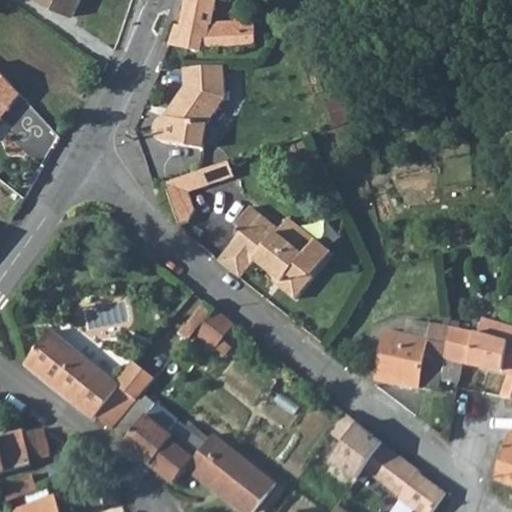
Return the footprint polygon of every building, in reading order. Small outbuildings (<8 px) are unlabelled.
[(44,0),(76,14),(81,0),(44,0)] [(216,0),(228,0),(231,1),(231,0),(186,0),(180,26),(176,25),(168,45),(199,54),(199,48),(246,45),(247,37),(254,37),(254,20),(236,21),(235,24),(221,23),(216,0)] [(0,123),(23,95),(0,67),(0,123)] [(229,101),(225,69),(185,74),(187,95),(171,126),(165,129),(162,131),(161,135),(161,138),(162,143),(163,145),(166,148),(212,152),(215,127),(229,101)] [(382,113),(375,91),(332,103),(338,126),(353,121),(357,119),(382,113)] [(213,168),(202,172),(206,185),(217,181),(213,168)] [(202,172),(165,184),(171,205),(178,225),(178,226),(187,223),(194,210),(188,191),(206,185),(202,172)] [(315,277),(332,255),(289,221),(280,232),(251,209),(236,227),(243,233),(229,251),(251,268),(256,262),(283,283),(280,287),(297,300),(315,277)] [(229,251),(219,263),(241,281),(251,268),(229,251)] [(179,333),(188,342),(193,336),(212,315),(202,306),(179,333)] [(212,315),(193,336),(214,352),(232,329),(214,312),(212,315)] [(443,360),(461,364),(502,373),(509,343),(511,343),(511,326),(482,319),(477,334),(457,331),(458,324),(450,322),(443,360)] [(403,336),(427,341),(430,324),(407,320),(403,336)] [(403,336),(385,333),(377,382),(436,394),(438,381),(456,386),(461,364),(443,360),(450,322),(443,321),(442,327),(430,324),(427,341),(403,336)] [(23,364),(33,373),(110,433),(137,402),(119,386),(49,332),(23,364)] [(511,343),(509,343),(502,373),(508,374),(511,375),(511,343)] [(151,385),(134,369),(119,386),(137,402),(151,385)] [(511,375),(508,374),(501,399),(510,401),(511,401),(511,375)] [(207,446),(146,396),(114,436),(166,477),(174,484),(186,470),(214,491),(218,486),(251,511),(252,511),(274,484),(215,437),(207,446)] [(341,414),(326,433),(340,444),(328,460),(357,481),(364,472),(384,446),(341,414)] [(0,437),(0,474),(29,466),(23,433),(23,430),(0,437)] [(23,433),(29,466),(30,472),(51,465),(42,430),(23,433)] [(511,434),(509,433),(494,481),(511,487),(511,434)] [(421,475),(384,446),(364,472),(399,498),(397,500),(412,511),(432,511),(434,511),(445,494),(421,475)] [(34,493),(30,475),(4,487),(10,503),(34,493)] [(59,511),(54,496),(14,511),(59,511)]
